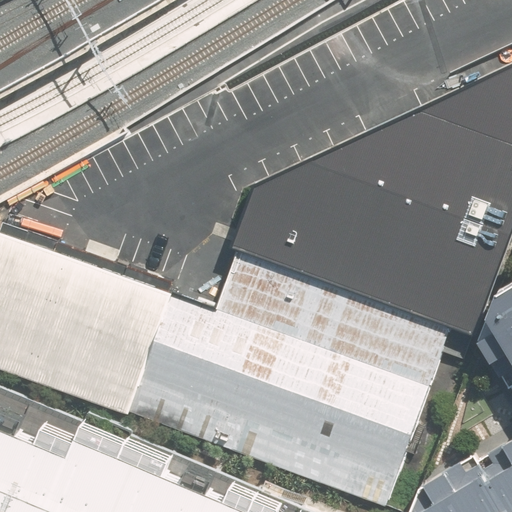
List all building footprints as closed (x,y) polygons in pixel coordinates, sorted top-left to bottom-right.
[(454,320),(476,328),(511,228),(511,63),(257,179),(236,241),(454,320)] [(0,360),(132,409),(176,286),(0,223),(0,360)] [(132,409),(388,499),(454,320),(236,241),(216,300),(176,286),(132,409)] [(511,279),(499,288),(414,511),(508,511),(511,510),(511,279)] [(0,511),(355,511),(0,378),(0,511)]
